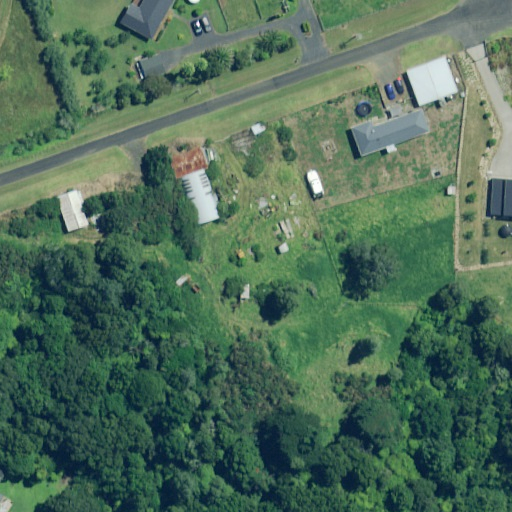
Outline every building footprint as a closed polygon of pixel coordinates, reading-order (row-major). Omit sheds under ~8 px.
[(170,0),(141,0),(137,8),(128,3),(117,23),(149,40),(170,0)] [(162,75),(155,54),(138,61),(146,81),(162,75)] [(454,92),(441,58),(404,71),(416,106),(454,92)] [(426,133),(418,110),(369,127),(367,121),(348,128),(358,156),(382,148),(384,153),(393,150),(391,145),(426,133)] [(220,217),(196,148),(166,158),(174,180),(178,179),(194,226),(220,217)] [(117,196),(111,178),(80,188),(86,206),(117,196)] [(511,181),(492,180),(489,215),(511,216),(511,181)] [(86,225),(74,191),(54,197),(66,232),(86,225)]
